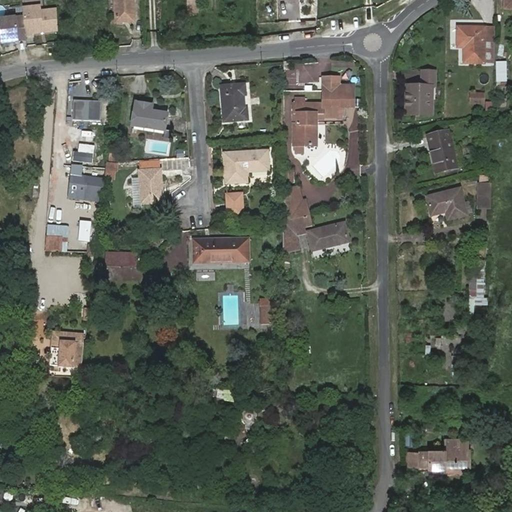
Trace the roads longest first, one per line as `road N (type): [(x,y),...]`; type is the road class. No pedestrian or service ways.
road 1 (residential): [(381,511),(388,497),(380,37)]
road 2 (residential): [(0,76),(192,55)]
road 3 (residential): [(192,55),(380,37)]
road 4 (residential): [(192,55),(201,190),(192,210)]
